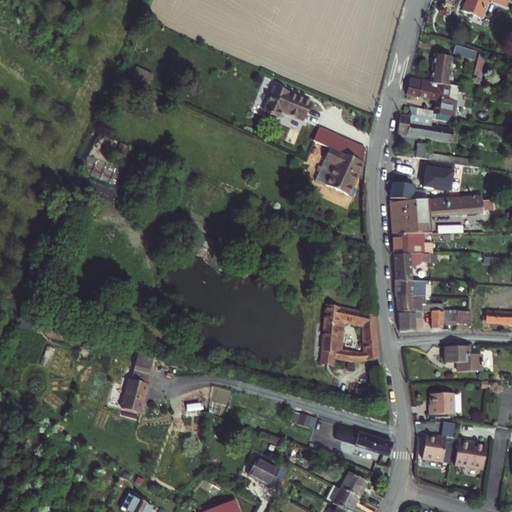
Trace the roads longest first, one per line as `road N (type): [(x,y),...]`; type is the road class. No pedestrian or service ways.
road 1 (track): [(0,326),(136,0)]
road 2 (residential): [(419,0),(375,168),(388,344)]
road 3 (residential): [(388,344),(403,430),(396,488)]
road 4 (residential): [(388,344),(511,342)]
